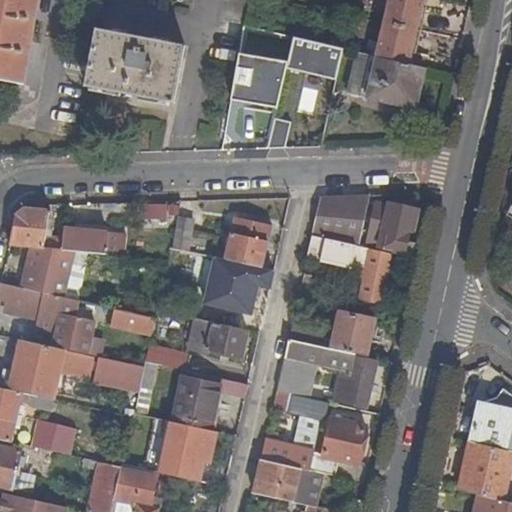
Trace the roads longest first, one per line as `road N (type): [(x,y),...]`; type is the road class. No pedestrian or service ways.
road 1 (residential): [(473,165),(39,178),(10,186),(0,213)]
road 2 (secondary): [(400,511),(445,289)]
road 3 (secondary): [(473,165),(507,0)]
road 4 (secondary): [(445,289),(473,165)]
